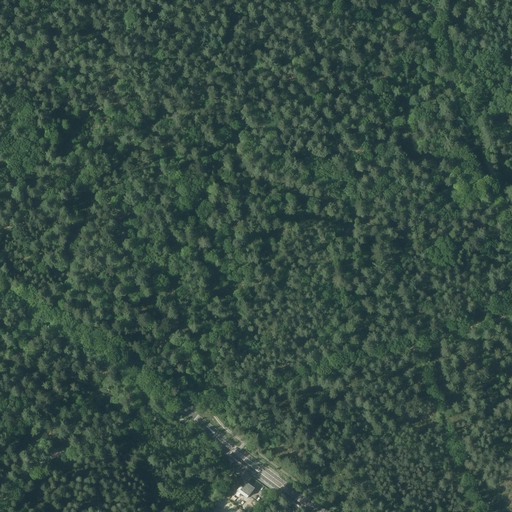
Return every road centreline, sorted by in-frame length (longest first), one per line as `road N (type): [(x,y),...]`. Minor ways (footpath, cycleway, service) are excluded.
road 1 (secondary): [(323,511),(0,280)]
road 2 (track): [(372,221),(91,107)]
road 3 (track): [(501,194),(436,239),(372,221),(414,345)]
road 4 (track): [(171,415),(414,345)]
road 5 (track): [(1,511),(42,457),(171,415)]
road 6 (track): [(446,41),(501,194)]
road 7 (track): [(91,107),(0,235)]
road 8 (track): [(165,0),(91,107)]
road 9 (track): [(443,40),(321,0)]
